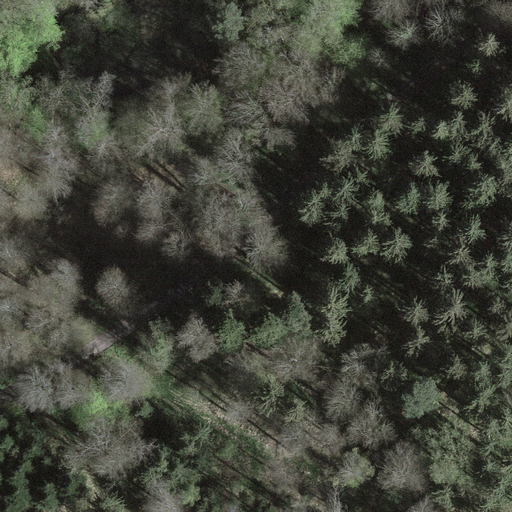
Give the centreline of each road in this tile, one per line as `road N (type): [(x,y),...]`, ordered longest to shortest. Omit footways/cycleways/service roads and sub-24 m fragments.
road 1 (track): [(0,403),(151,309),(439,60),(511,16)]
road 2 (track): [(102,511),(26,390)]
